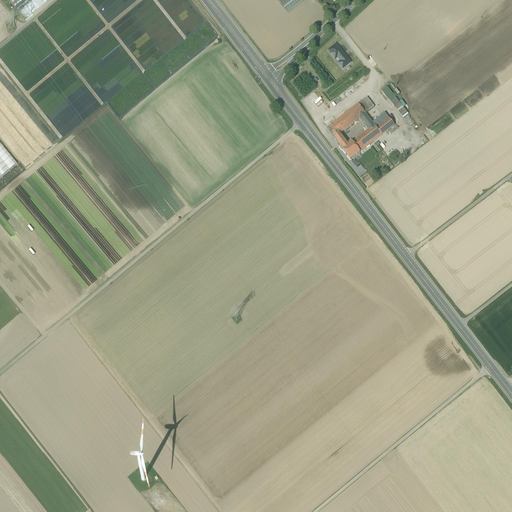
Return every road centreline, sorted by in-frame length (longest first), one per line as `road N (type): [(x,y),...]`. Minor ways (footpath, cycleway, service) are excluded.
road 1 (secondary): [(511,394),(267,77)]
road 2 (track): [(301,122),(0,372)]
road 3 (track): [(490,366),(315,511)]
road 4 (track): [(511,176),(405,256)]
